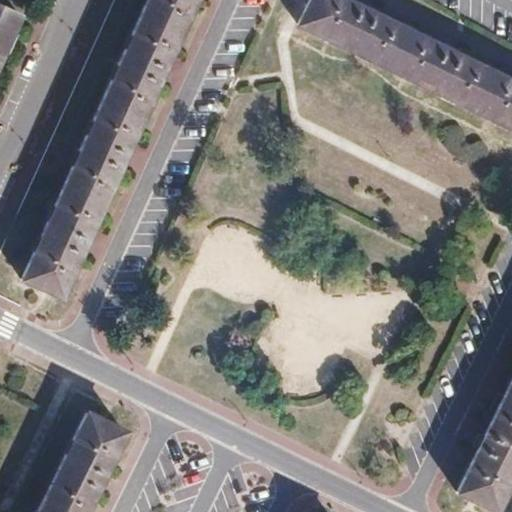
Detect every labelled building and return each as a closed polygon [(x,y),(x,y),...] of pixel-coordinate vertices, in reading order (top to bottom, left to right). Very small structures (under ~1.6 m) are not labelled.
[(190,0),(145,0),(21,273),(58,291),(190,0)] [(511,79),(354,0),(306,0),(297,19),(511,125),(511,79)] [(0,6),(0,47),(16,14),(0,6)] [(493,511),(511,474),(511,379),(457,495),(488,511),(493,511)] [(81,511),(122,431),(85,413),(35,511),(81,511)]
